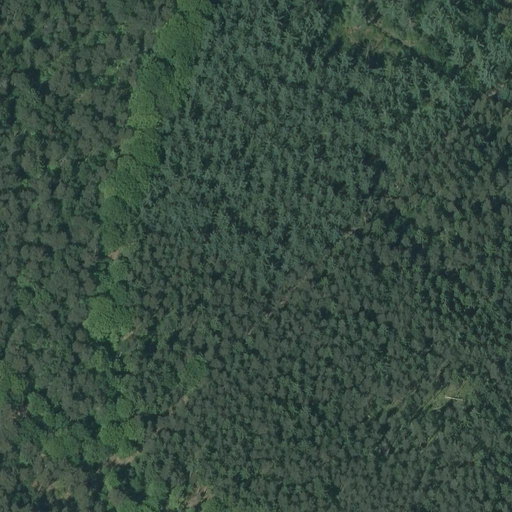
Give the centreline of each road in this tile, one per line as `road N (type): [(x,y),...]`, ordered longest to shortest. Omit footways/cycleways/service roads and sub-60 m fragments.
road 1 (track): [(110,483),(112,468),(511,70)]
road 2 (track): [(112,468),(103,281),(129,172),(200,0)]
